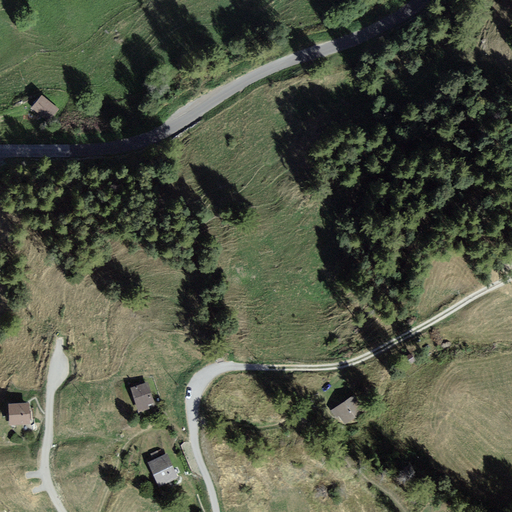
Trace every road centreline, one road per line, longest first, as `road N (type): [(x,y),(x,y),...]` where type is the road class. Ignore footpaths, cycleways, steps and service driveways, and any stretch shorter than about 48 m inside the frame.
road 1 (unclassified): [(0,149),(142,140),(249,77),(368,31),(421,0)]
road 2 (track): [(267,367),(353,361),(511,276)]
road 3 (unclassified): [(216,511),(196,450),(194,390),(209,371),(267,367)]
road 4 (unclassified): [(62,511),(45,470),(55,365)]
